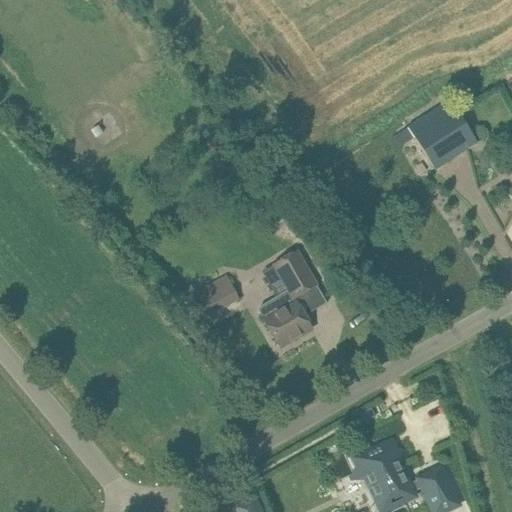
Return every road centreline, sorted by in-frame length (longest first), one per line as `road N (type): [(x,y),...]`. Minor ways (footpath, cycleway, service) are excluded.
road 1 (unclassified): [(139,511),(511,301)]
road 2 (unclassified): [(132,511),(0,350)]
